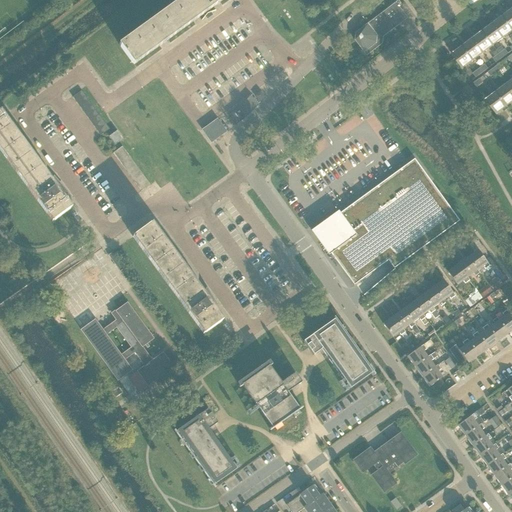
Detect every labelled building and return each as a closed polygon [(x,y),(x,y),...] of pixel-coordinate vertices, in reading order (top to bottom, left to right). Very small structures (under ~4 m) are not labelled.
[(181,0),(165,12),(119,44),(133,65),(222,0),(181,0)] [(398,0),(397,0),(370,21),(355,32),(354,40),(366,56),(382,44),(383,36),(407,18),(398,5),(401,3),(398,0)] [(511,29),(511,9),(507,13),(505,11),(501,14),(503,16),(502,16),(511,29)] [(503,38),(511,31),(511,29),(502,16),(497,21),(495,19),(491,22),(493,24),(492,24),(503,38)] [(493,46),(503,38),(492,24),(487,28),(485,26),(481,29),(482,32),(493,46)] [(483,53),(493,46),(482,32),(477,36),(476,33),(471,37),(472,39),(483,53)] [(473,61),(483,53),(472,39),(467,43),(466,41),(461,44),(462,46),(473,61)] [(462,68),(473,61),(462,46),(457,51),(455,48),(450,52),(462,68)] [(500,54),(503,59),(508,54),(505,50),(500,54)] [(500,54),(493,59),(496,64),(503,59),(500,54)] [(497,73),(503,68),(500,64),(494,68),(497,73)] [(479,69),(483,74),(488,70),(485,65),(479,69)] [(488,73),(491,77),(497,73),(494,68),(488,73)] [(479,69),(473,74),(476,79),(483,74),(479,69)] [(474,83),(477,87),(483,83),(480,79),(474,83)] [(496,92),(508,108),(507,106),(511,102),(511,101),(511,92),(506,84),(496,92)] [(76,102),(85,96),(81,91),(72,97),(76,102)] [(504,111),(508,108),(496,92),(486,99),(496,113),(502,109),(504,111)] [(79,107),(88,100),(85,96),(76,102),(79,107)] [(88,100),(79,107),(83,111),(92,105),(88,100)] [(248,100),(239,109),(231,115),(237,123),(245,117),(255,107),(248,100)] [(92,105),(83,111),(86,116),(95,110),(92,105)] [(95,110),(86,116),(90,121),(98,115),(95,110)] [(53,186),(0,113),(0,146),(54,221),(70,209),(61,197),(65,194),(57,183),(53,186)] [(98,115),(90,121),(93,126),(102,120),(98,115)] [(102,120),(93,126),(97,131),(105,124),(102,120)] [(217,120),(203,130),(211,142),(225,132),(217,120)] [(105,124),(97,131),(100,135),(109,129),(105,124)] [(109,137),(115,145),(122,139),(116,131),(109,137)] [(117,158),(125,152),(122,147),(113,153),(117,158)] [(120,163),(129,156),(125,152),(117,158),(120,163)] [(124,167),(132,161),(129,156),(120,163),(124,167)] [(394,269),(459,221),(414,159),(339,214),(348,226),(323,243),(354,285),(388,261),(394,269)] [(127,172),(136,166),(132,161),(124,167),(127,172)] [(131,177),(139,171),(136,166),(127,172),(131,177)] [(134,182),(142,176),(139,171),(131,177),(134,182)] [(138,186),(146,180),(142,176),(134,182),(138,186)] [(138,186),(141,191),(149,185),(146,180),(138,186)] [(134,236),(159,271),(205,333),(220,321),(212,309),(216,306),(208,295),(203,298),(150,224),(134,236)] [(477,270),(483,266),(485,269),(489,266),(487,263),(477,250),(467,257),(477,270)] [(467,278),(473,273),(475,276),(479,273),(477,270),(467,257),(457,265),(467,278)] [(457,265),(447,272),(457,285),(463,281),(465,283),(469,280),(467,278),(457,265)] [(125,268),(120,271),(126,279),(130,276),(125,268)] [(433,287),(442,300),(443,300),(448,296),(450,299),(454,296),(452,293),(453,293),(443,280),(433,287)] [(432,308),(433,308),(438,303),(440,306),(445,303),(443,300),(442,300),(433,287),(423,295),(432,308)] [(413,302),(422,315),(423,315),(428,311),(435,319),(439,316),(433,308),(432,308),(423,295),(413,302)] [(471,296),(465,301),(470,307),(475,303),(471,296)] [(403,309),(412,322),(413,322),(418,318),(424,326),(428,322),(423,315),(422,315),(413,302),(403,309)] [(116,311),(111,314),(116,320),(103,330),(95,320),(81,330),(117,381),(132,371),(124,360),(135,353),(144,367),(137,372),(147,386),(173,368),(163,354),(152,361),(142,347),(154,339),(127,303),(116,311)] [(393,316),(402,330),(403,329),(408,325),(415,334),(419,331),(413,322),(412,322),(403,309),(393,316)] [(498,321),(508,334),(511,330),(511,317),(509,313),(508,313),(506,311),(502,314),(504,316),(498,321)] [(411,340),(403,329),(402,330),(393,316),(383,324),(392,337),(398,332),(400,335),(401,335),(407,343),(411,340)] [(488,328),(498,341),(508,334),(498,321),(496,318),(492,321),(494,324),(489,328),(488,328)] [(373,372),(363,358),(336,319),(316,333),(349,381),(345,383),(349,389),(373,372)] [(478,335),(488,348),(498,341),(488,328),(489,328),(487,325),(482,328),(484,331),(479,335),(478,335)] [(469,343),(478,356),(488,348),(478,335),(479,335),(477,332),(472,336),(474,338),(469,342),(469,343)] [(322,349),(312,335),(303,342),(313,356),(322,349)] [(430,340),(423,345),(426,349),(433,344),(430,340)] [(466,360),(468,363),(478,356),(469,343),(469,342),(467,340),(463,343),(464,345),(459,350),(455,345),(449,350),(460,365),(466,360)] [(407,357),(414,367),(427,357),(423,351),(426,349),(423,345),(420,347),(407,357)] [(414,367),(422,377),(435,367),(430,361),(433,359),(430,355),(427,357),(414,367)] [(435,367),(422,377),(429,387),(442,377),(438,371),(440,369),(437,365),(435,367)] [(301,383),(296,377),(294,374),(281,383),(269,366),(242,385),(273,429),(300,410),(288,392),(301,383)] [(127,419),(120,409),(113,414),(120,424),(127,419)] [(195,418),(175,432),(181,440),(185,445),(190,453),(194,458),(199,466),(203,471),(208,479),(213,485),(237,469),(236,468),(233,463),(229,466),(204,431),(217,422),(207,409),(195,418)] [(470,416),(457,426),(464,436),(478,426),(473,420),(476,418),(480,416),(477,412),(473,414),(470,416)] [(495,416),(490,420),(496,428),(501,424),(495,416)] [(478,426),(464,436),(472,446),(485,436),(481,430),(483,428),(480,424),(478,426)] [(417,455),(400,433),(388,442),(389,443),(375,454),(370,448),(353,460),(362,473),(373,465),(377,471),(371,475),(384,492),(396,483),(389,474),(403,463),(404,464),(417,455)] [(485,436),(472,446),(479,456),(492,446),(488,440),(491,438),(488,434),(485,436)] [(492,446),(479,456),(486,466),(499,456),(495,450),(498,448),(495,444),(492,446)] [(499,456),(486,466),(494,476),(507,466),(502,460),(505,458),(502,454),(499,456)] [(507,466),(494,476),(501,486),(511,477),(511,473),(510,470),(511,468),(511,462),(507,466)] [(511,477),(501,486),(508,496),(511,492),(511,477)] [(321,495),(314,485),(286,505),(290,511),(298,511),(305,508),(305,507),(321,495)] [(319,511),(329,505),(321,495),(305,507),(305,508),(308,511),(319,511)] [(400,506),(394,499),(389,502),(395,510),(400,506)]
